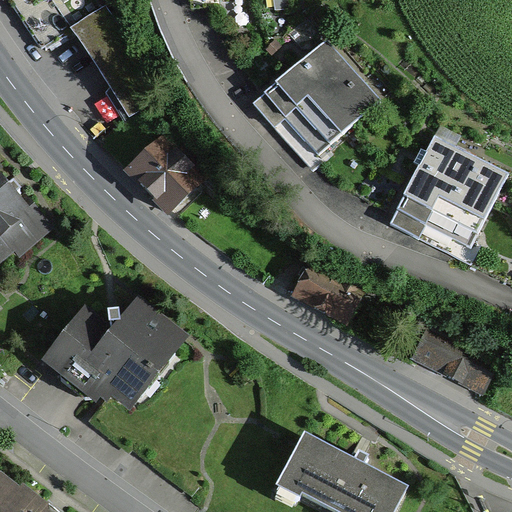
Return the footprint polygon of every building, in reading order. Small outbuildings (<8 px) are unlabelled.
[(110,3),(63,32),(119,122),(166,93),(110,3)] [(380,101),(325,44),(303,65),(358,122),(380,101)] [(358,122),(303,65),(281,86),(337,143),(358,122)] [(337,143),(281,86),(259,107),(315,164),(337,143)] [(169,134),(129,171),(170,216),(210,179),(169,134)] [(510,174),(434,138),(420,167),(496,203),(510,174)] [(0,164),(0,262),(7,269),(56,222),(0,164)] [(496,203),(420,167),(406,196),(482,232),(496,203)] [(482,232),(406,196),(392,225),(469,262),(482,232)] [(363,297),(308,267),(292,297),(347,326),(363,297)] [(90,299),(50,355),(138,418),(200,333),(141,291),(120,321),(90,299)] [(484,395),(499,366),(422,328),(407,357),(484,395)] [(401,511),(416,486),(308,428),(278,485),(328,511),(401,511)] [(48,511),(7,482),(0,490),(0,511),(48,511)]
